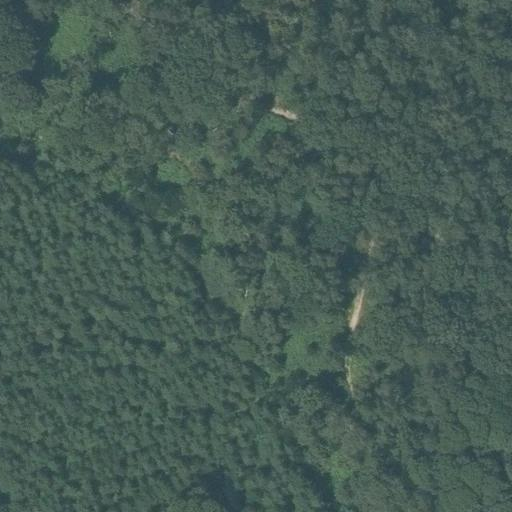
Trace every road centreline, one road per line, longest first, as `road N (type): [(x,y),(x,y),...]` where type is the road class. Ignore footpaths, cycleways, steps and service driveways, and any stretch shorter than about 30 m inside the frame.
road 1 (track): [(119,0),(205,75),(339,136),(376,170)]
road 2 (track): [(376,170),(511,320)]
